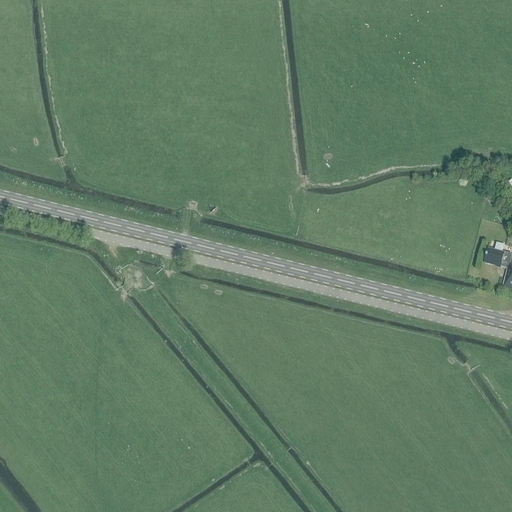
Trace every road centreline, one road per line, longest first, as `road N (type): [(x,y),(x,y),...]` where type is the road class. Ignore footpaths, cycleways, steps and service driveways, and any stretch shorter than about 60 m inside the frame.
road 1 (primary): [(0,196),(511,322)]
road 2 (unclassified): [(0,211),(511,336)]
